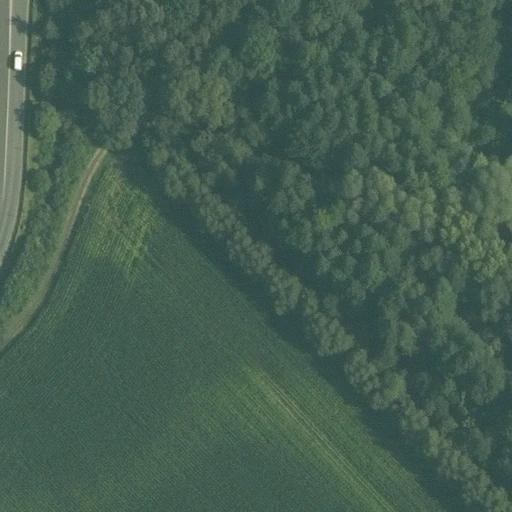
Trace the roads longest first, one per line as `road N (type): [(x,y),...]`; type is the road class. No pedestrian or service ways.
road 1 (track): [(0,342),(52,266),(72,201),(98,155),(152,124),(498,235),(511,227)]
road 2 (secondary): [(0,221),(10,0)]
